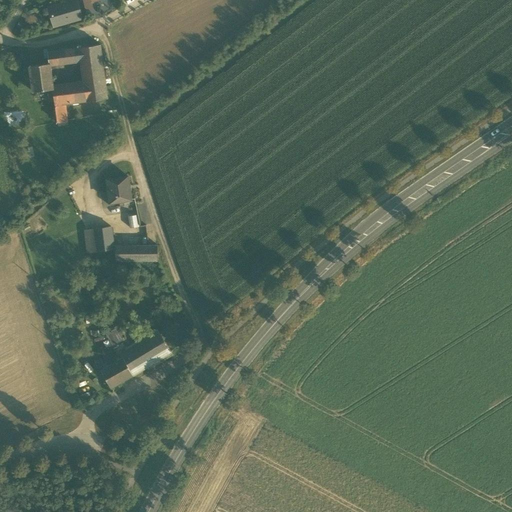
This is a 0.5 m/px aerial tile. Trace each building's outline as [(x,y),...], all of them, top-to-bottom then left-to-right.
[(93,8),(91,3),(90,0),(83,0),(86,10),(93,8)] [(50,8),(55,26),(81,18),(76,1),(50,8)] [(20,31),(24,24),(19,21),(15,28),(20,31)] [(80,62),(83,81),(86,101),(108,98),(100,45),(79,48),(80,62)] [(62,64),(80,62),(79,48),(60,50),(62,64)] [(50,65),(62,64),(60,50),(48,52),(49,63),(50,63),(50,65)] [(29,66),(33,92),(48,89),(53,89),(53,85),(50,65),(50,63),(49,63),(29,66)] [(53,89),(54,100),(55,105),(65,104),(86,101),(83,81),(53,85),(53,89)] [(67,120),(65,104),(55,105),(57,122),(67,120)] [(107,179),(110,203),(119,201),(131,199),(128,176),(107,179)] [(94,229),(97,252),(114,250),(114,246),(111,227),(94,229)] [(88,253),(97,252),(94,229),(85,230),(88,253)] [(158,245),(114,246),(114,250),(116,261),(158,261),(158,245)] [(124,356),(125,357),(131,354),(127,347),(116,327),(109,331),(117,347),(110,351),(115,360),(124,356)] [(158,329),(127,347),(131,354),(125,357),(133,373),(171,351),(158,329)] [(102,368),(111,385),(133,373),(125,357),(124,356),(115,360),(102,368)]
